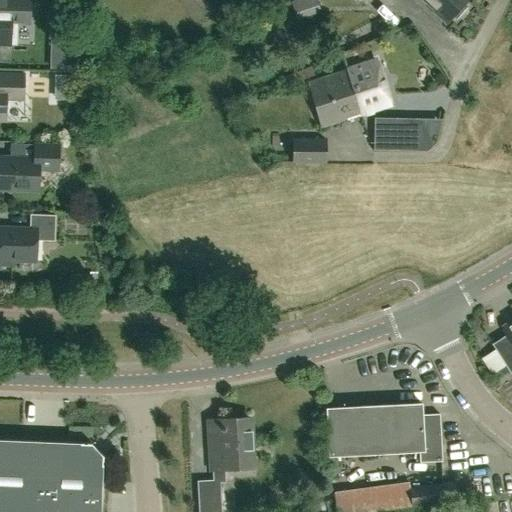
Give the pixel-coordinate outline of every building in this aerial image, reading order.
[(0,0),(0,43),(10,44),(17,44),(17,22),(29,23),(29,0),(0,0)] [(296,19),(320,12),(316,0),(293,0),(290,1),(296,19)] [(456,18),(467,6),(462,2),(464,0),(426,0),(447,19),(452,14),(456,18)] [(70,52),(71,34),(51,33),(50,51),(70,52)] [(347,71),(360,114),(390,105),(376,61),(346,70),(347,71)] [(358,109),(360,114),(347,71),(335,75),(335,74),(308,83),(320,127),(326,125),(345,119),(343,114),(358,109)] [(24,74),(0,73),(0,119),(5,120),(6,99),(23,99),(24,74)] [(417,146),(417,121),(374,121),(374,146),(417,146)] [(326,163),(326,138),(291,138),(292,163),(326,163)] [(58,170),(59,145),(34,144),(34,158),(0,157),(0,182),(2,185),(2,189),(38,191),(39,170),(58,170)] [(54,240),(55,215),(30,214),(30,229),(0,227),(0,265),(13,265),(13,258),(36,259),(37,240),(54,240)] [(89,285),(90,272),(77,272),(77,285),(89,285)] [(511,321),(504,326),(508,333),(493,343),(511,373),(511,321)] [(413,403),(325,408),(328,456),(418,451),(419,461),(442,460),(439,414),(439,413),(422,414),(422,403),(413,403)] [(250,466),(247,418),(206,421),(209,468),(211,468),(250,466)] [(98,511),(101,455),(89,442),(0,438),(0,511),(98,511)] [(458,500),(455,481),(410,486),(409,481),(333,491),(336,511),(372,511),(411,507),(458,500)] [(196,511),(219,511),(218,482),(212,482),(211,482),(195,483),(196,511)] [(239,511),(239,496),(221,497),(221,511),(239,511)] [(511,511),(511,500),(483,502),(483,511),(511,511)]
